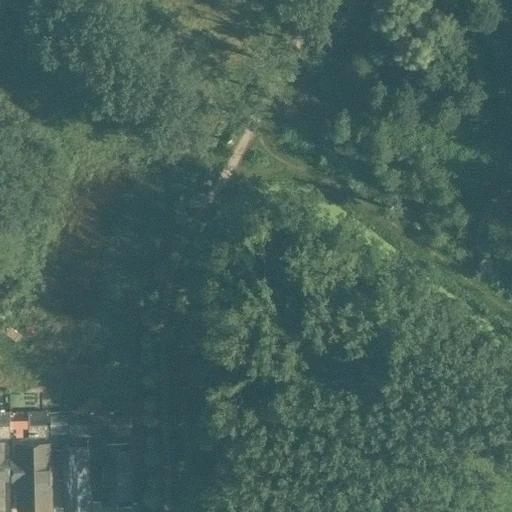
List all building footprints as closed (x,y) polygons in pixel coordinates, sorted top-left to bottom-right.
[(108,410),(108,435),(130,435),(129,412),(129,409),(108,410)] [(90,411),(68,412),(69,437),(90,437),(90,411)] [(9,426),(9,412),(0,412),(0,438),(10,439),(9,426)] [(49,412),(28,412),(28,438),(49,437),(49,412)] [(130,511),(129,446),(89,447),(90,511),(130,511)] [(90,511),(89,447),(51,448),(51,511),(90,511)] [(0,511),(11,511),(10,448),(0,448),(0,511)] [(51,511),(51,448),(10,448),(11,511),(51,511)]
